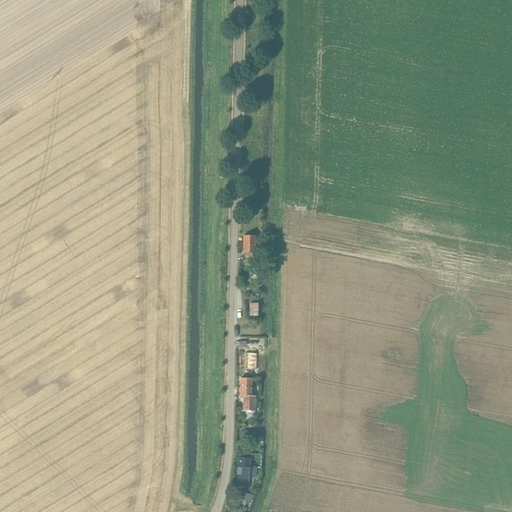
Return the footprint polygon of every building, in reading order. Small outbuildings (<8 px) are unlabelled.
[(245,259),(248,259),(256,259),(256,237),(243,237),(243,254),(245,254),(245,259)] [(250,316),(259,316),(259,304),(250,304),(250,316)] [(248,357),(248,369),(256,369),(256,357),(248,357)] [(240,398),(244,398),(243,413),(255,413),(255,398),(252,398),(252,379),(241,379),(240,398)] [(236,482),(236,488),(247,489),(248,478),(255,478),(256,468),(250,467),(250,460),(238,458),(236,482)] [(243,493),(241,499),(247,501),(249,495),(243,493)]
